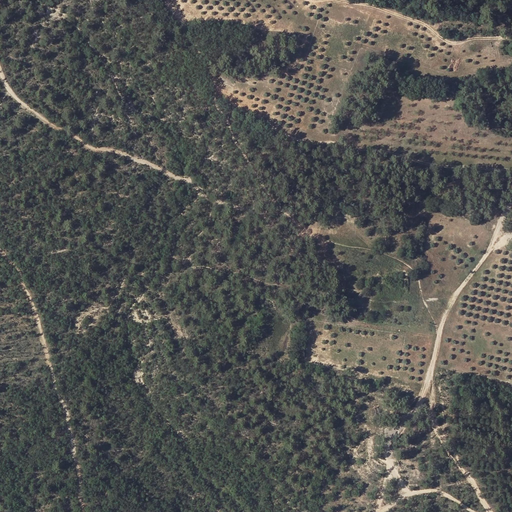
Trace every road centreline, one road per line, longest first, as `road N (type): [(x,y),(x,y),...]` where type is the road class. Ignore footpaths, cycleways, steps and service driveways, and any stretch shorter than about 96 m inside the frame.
road 1 (track): [(310,234),(198,194),(188,179),(127,154),(87,146),(18,100),(0,71)]
road 2 (track): [(85,511),(67,410),(21,274),(0,250)]
road 3 (track): [(490,511),(427,411),(439,334)]
road 4 (track): [(511,37),(445,41),(425,24),(337,0)]
road 5 (track): [(212,200),(210,222),(180,244),(178,260),(283,285)]
road 6 (track): [(439,334),(511,203)]
road 7 (track): [(376,511),(394,429),(424,398)]
